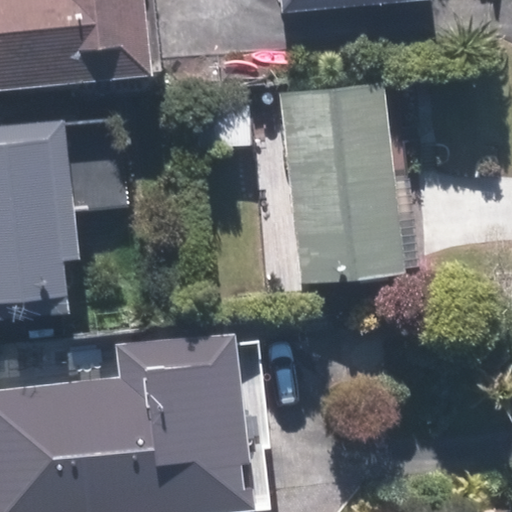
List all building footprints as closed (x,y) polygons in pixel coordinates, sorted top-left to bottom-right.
[(0,0),(0,85),(165,65),(156,0),(0,0)] [(379,82),(281,91),(299,276),(416,265),(407,171),(388,174),(379,82)] [(0,121),(0,313),(65,306),(59,255),(76,253),(60,115),(0,121)] [(234,264),(194,265),(195,301),(234,300),(234,264)] [(115,372),(0,385),(0,511),(147,511),(263,499),(255,442),(267,440),(255,334),(236,337),(235,327),(112,342),(115,372)]
